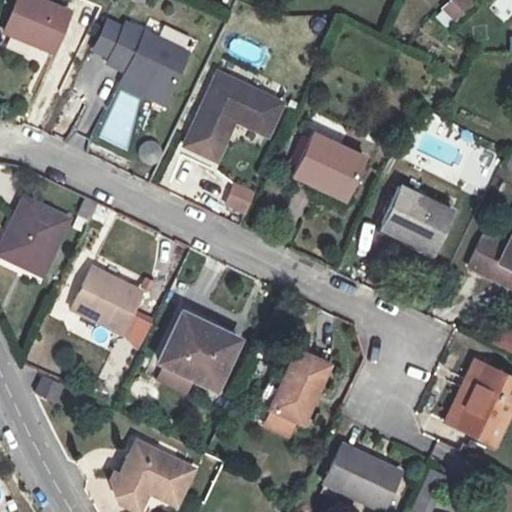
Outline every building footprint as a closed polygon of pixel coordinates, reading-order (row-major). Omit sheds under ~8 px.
[(43,0),(14,0),(0,32),(0,34),(50,55),(69,11),(43,0)] [(449,0),(438,7),(450,24),(472,9),(465,0),(449,0)] [(511,0),(498,0),(489,9),(502,22),(511,12),(511,0)] [(128,24),(108,65),(169,95),(189,54),(128,24)] [(283,103),(217,73),(182,145),(198,152),(202,145),(217,152),(233,120),(266,136),(283,103)] [(310,133),(291,175),(344,201),(364,159),(310,133)] [(136,148),(143,163),(160,155),(154,140),(136,148)] [(202,145),(198,152),(215,161),(217,152),(202,145)] [(231,182),(222,207),(245,216),(254,191),(231,182)] [(397,187),(378,228),(431,252),(450,210),(397,187)] [(68,222),(23,200),(0,244),(0,257),(39,278),(68,222)] [(511,229),(495,264),(511,272),(511,229)] [(90,267),(69,310),(121,336),(142,293),(90,267)] [(179,313),(155,363),(212,390),(235,339),(179,313)] [(511,334),(500,330),(493,347),(511,354),(511,334)] [(330,363),(297,349),(283,376),(269,405),(301,421),(330,363)] [(511,414),(511,375),(485,364),(456,425),(498,445),(511,414)] [(283,376),(272,371),(257,400),(269,405),(283,376)] [(40,374),(32,393),(53,403),(62,385),(40,374)] [(155,401),(155,383),(131,383),(131,401),(155,401)] [(190,468),(134,441),(118,475),(113,472),(110,478),(118,501),(137,508),(146,493),(173,504),(190,468)] [(342,442),(322,482),(384,511),(403,472),(342,442)] [(423,470),(412,511),(431,511),(441,474),(423,470)]
